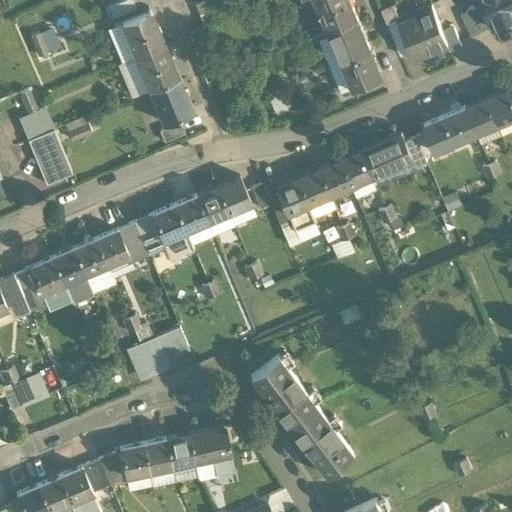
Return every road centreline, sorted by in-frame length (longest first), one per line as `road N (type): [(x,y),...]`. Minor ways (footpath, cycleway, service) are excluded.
road 1 (residential): [(511,53),(307,138),(166,162),(0,232)]
road 2 (residential): [(311,511),(237,412),(184,393),(155,393),(0,461)]
